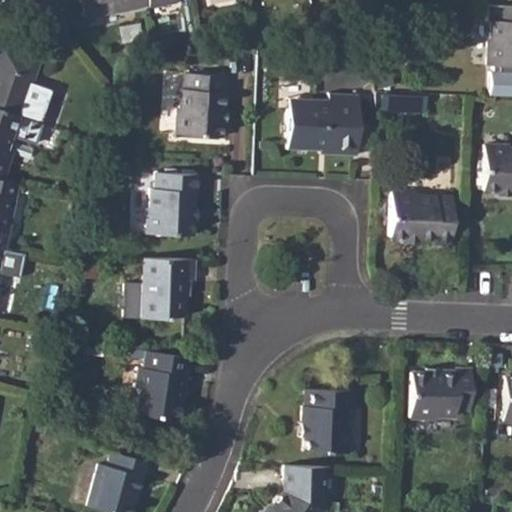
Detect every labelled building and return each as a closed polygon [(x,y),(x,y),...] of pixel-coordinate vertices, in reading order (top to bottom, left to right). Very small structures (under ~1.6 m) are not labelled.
[(144,6),(143,0),(74,0),(76,8),(81,6),(83,18),(144,6)] [(511,63),(511,3),(495,3),(494,18),(487,18),(486,38),(484,38),(482,62),(511,63)] [(0,108),(15,114),(17,114),(39,54),(26,50),(27,45),(11,40),(10,44),(0,41),(0,108)] [(215,134),(217,120),(217,108),(220,108),(221,90),(219,90),(220,73),(180,70),(179,85),(177,85),(175,106),(172,107),(171,131),(215,134)] [(287,98),(285,148),(328,149),(328,153),(355,154),(357,93),(326,93),(326,99),(287,98)] [(15,114),(0,108),(0,148),(2,150),(15,114)] [(478,188),(492,189),(505,189),(505,193),(511,192),(511,147),(504,148),(504,144),(479,143),(478,188)] [(184,234),(185,220),(185,206),(188,206),(189,191),(192,191),(193,173),(150,171),(150,186),(144,186),(143,206),(140,206),(139,231),(184,234)] [(15,182),(0,178),(0,247),(1,248),(15,182)] [(387,233),(400,234),(412,234),(412,237),(413,237),(429,239),(429,240),(446,241),(447,195),(413,193),(412,190),(389,189),(387,233)] [(0,247),(0,300),(9,302),(13,284),(0,281),(0,252),(1,248),(0,247)] [(189,258),(136,256),(134,316),(159,318),(159,315),(178,315),(179,278),(187,279),(189,258)] [(183,355),(137,348),(134,365),(129,364),(126,386),(131,387),(127,414),(171,421),(175,392),(178,392),(183,355)] [(430,371),(419,371),(404,370),(402,415),(427,416),(427,413),(447,413),(447,407),(463,407),(464,368),(448,367),(448,369),(432,369),(430,371)] [(511,374),(511,375),(496,374),(495,419),(511,419),(511,374)] [(295,402),(294,420),(296,420),(296,434),(296,447),(341,449),(342,424),(339,424),(339,405),(347,406),(348,387),(298,386),(297,402),(295,402)] [(92,460),(80,503),(111,511),(121,511),(129,490),(131,490),(141,459),(107,448),(103,463),(92,460)] [(317,463),(276,462),(275,487),(264,502),(266,504),(260,511),(312,511),(316,508),(317,474),(317,463)]
